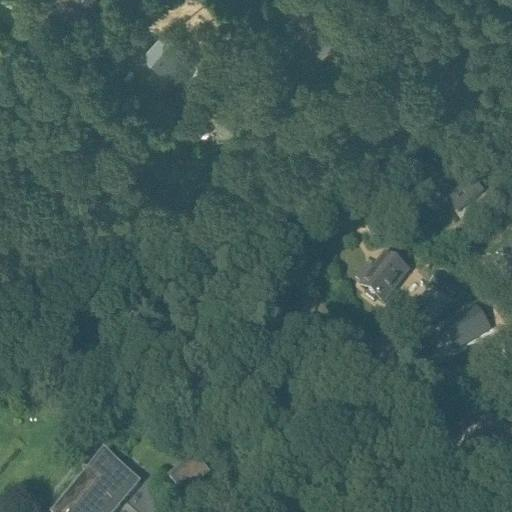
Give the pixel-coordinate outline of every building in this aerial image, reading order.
[(92,10),(100,0),(69,0),(82,11),(87,6),(92,10)] [(289,0),(279,9),(290,21),(300,12),(289,0)] [(317,0),(310,0),(302,7),(321,30),(308,41),(321,56),(347,35),(317,0)] [(155,26),(135,46),(159,70),(179,51),(155,26)] [(391,68),(374,82),(392,104),(379,114),(391,130),(421,105),(409,90),(391,68)] [(232,88),(217,88),(218,135),(234,134),(232,88)] [(279,118),(270,120),(272,131),(281,130),(279,118)] [(280,134),(262,137),(272,184),(290,181),(280,134)] [(437,138),(430,144),(437,154),(445,148),(437,138)] [(452,154),(427,174),(459,213),(484,193),(452,154)] [(382,182),(374,188),(384,201),(392,194),(382,182)] [(380,228),(372,215),(362,222),(370,235),(380,228)] [(511,247),(503,255),(511,265),(511,247)] [(383,304),(408,273),(385,256),(361,287),(383,304)] [(425,275),(422,293),(444,297),(447,280),(425,275)] [(441,328),(456,351),(489,330),(474,307),(441,328)] [(490,432),(451,458),(464,478),(503,452),(490,432)] [(102,482),(76,511),(116,511),(139,484),(140,485),(142,484),(105,453),(103,455),(104,456),(91,472),(102,482)] [(177,471),(168,478),(182,496),(192,489),(177,471)]
